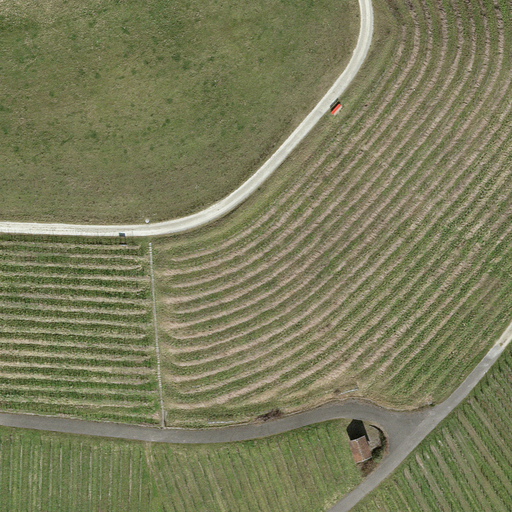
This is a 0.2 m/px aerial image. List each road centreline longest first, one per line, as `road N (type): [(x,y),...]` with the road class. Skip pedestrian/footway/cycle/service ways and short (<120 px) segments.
road 1 (track): [(365,0),(366,37),(351,73),(232,201),(176,228),(0,229)]
road 2 (unclassified): [(0,420),(238,435),(329,413),(367,413),(415,432)]
road 3 (unclassified): [(511,336),(472,387),(415,432)]
road 4 (unclassified): [(415,432),(324,511)]
